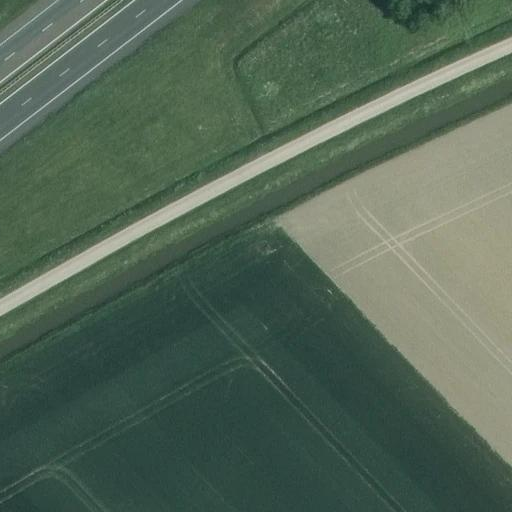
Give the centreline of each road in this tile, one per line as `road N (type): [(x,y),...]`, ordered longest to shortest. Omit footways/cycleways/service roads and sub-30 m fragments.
road 1 (unclassified): [(0,300),(167,205),(511,40)]
road 2 (motorway): [(0,121),(157,0)]
